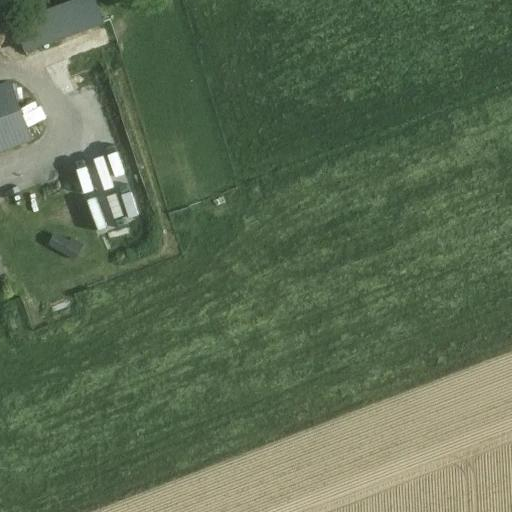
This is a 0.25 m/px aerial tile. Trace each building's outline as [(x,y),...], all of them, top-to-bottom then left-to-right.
[(23,27),(30,52),(61,44),(55,19),(23,27)] [(0,149),(26,140),(5,85),(0,86),(0,149)] [(143,216),(134,178),(112,184),(122,222),(143,216)] [(107,195),(92,196),(96,230),(111,228),(107,195)] [(53,246),(84,258),(89,243),(59,232),(53,246)]
